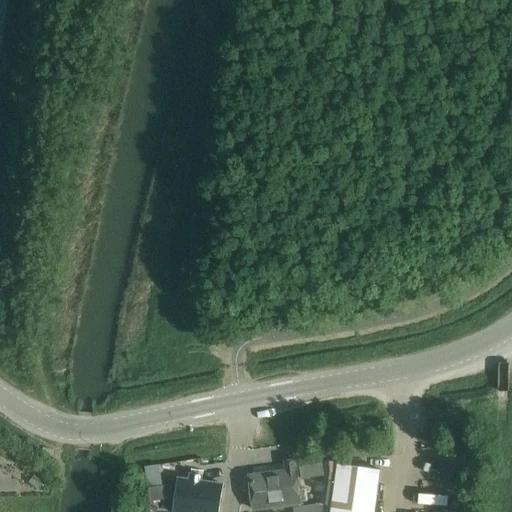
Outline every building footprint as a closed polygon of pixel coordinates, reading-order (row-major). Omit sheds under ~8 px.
[(316,446),(299,449),(301,464),(318,462),(316,446)] [(255,511),(304,505),(296,459),(284,461),(285,470),(249,475),(253,511),(255,511)] [(318,477),(316,492),(323,493),(321,505),(327,506),(332,507),(338,465),(338,464),(322,462),(321,463),(324,476),(318,477)] [(321,463),(300,467),(302,480),(318,477),(324,476),(321,463)] [(317,511),(374,511),(380,470),(338,464),(338,465),(332,507),(327,506),(321,505),(318,504),(317,511)] [(174,465),(146,470),(149,488),(177,483),(174,465)] [(151,502),(173,499),(171,485),(149,488),(151,502)]
